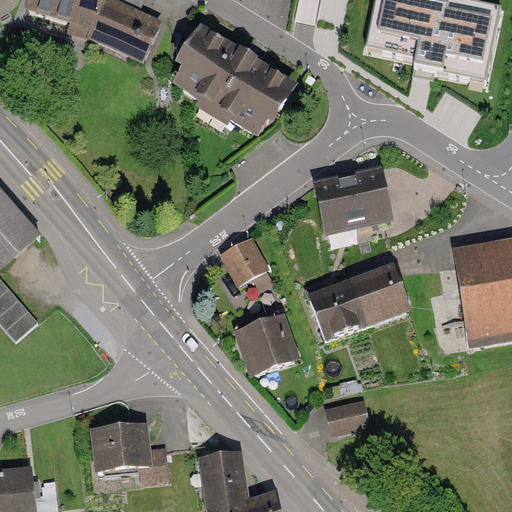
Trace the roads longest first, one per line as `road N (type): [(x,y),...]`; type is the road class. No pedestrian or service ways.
road 1 (residential): [(136,293),(355,122)]
road 2 (primary): [(324,511),(180,347)]
road 3 (primary): [(136,293),(0,133)]
road 4 (residential): [(180,347),(133,383),(0,423)]
road 5 (residential): [(355,122),(333,77),(213,0)]
road 6 (residential): [(355,122),(405,126),(506,181)]
